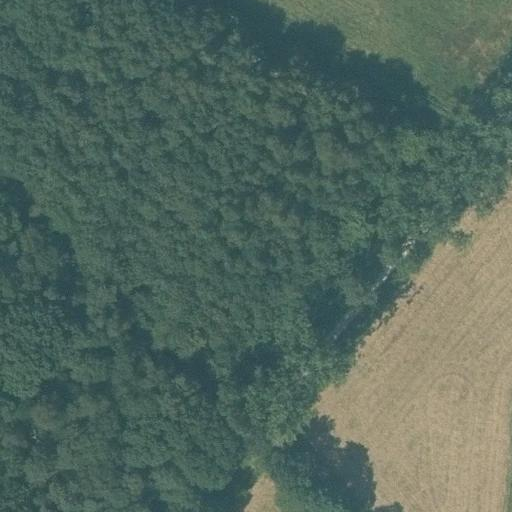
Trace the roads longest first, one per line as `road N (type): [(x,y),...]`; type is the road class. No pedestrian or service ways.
road 1 (track): [(511,107),(274,415)]
road 2 (unclassified): [(189,511),(274,415)]
